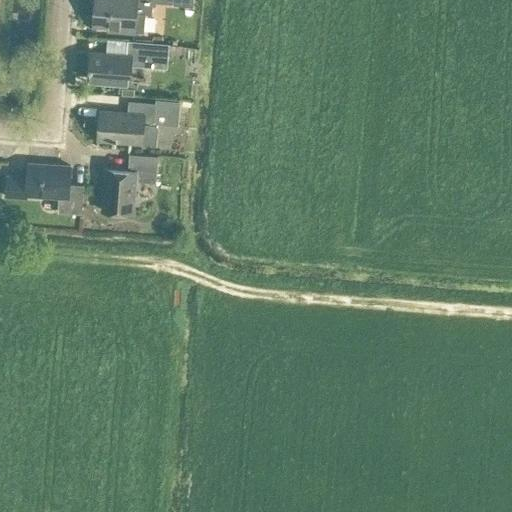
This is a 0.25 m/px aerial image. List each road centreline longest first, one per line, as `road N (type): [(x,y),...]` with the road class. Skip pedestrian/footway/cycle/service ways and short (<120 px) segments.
road 1 (track): [(0,250),(158,260),(225,287),(511,311)]
road 2 (residential): [(63,0),(53,133),(0,129)]
